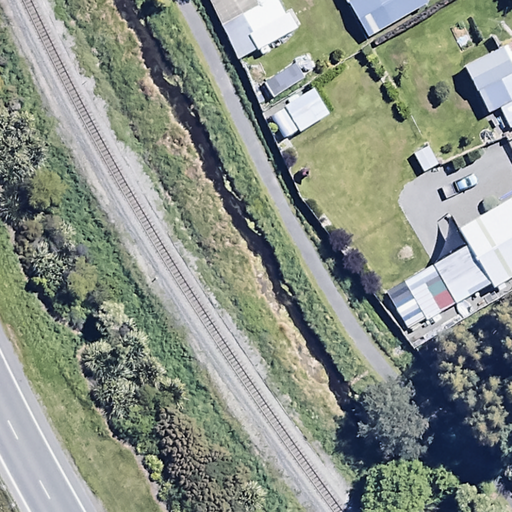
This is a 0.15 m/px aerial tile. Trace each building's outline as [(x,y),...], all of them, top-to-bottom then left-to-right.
[(276,0),(262,0),(256,3),(254,0),(207,0),(233,57),(290,31),(276,0)] [(373,0),(388,26),(423,6),(421,2),(424,0),(373,0)] [(459,64),(459,66),(469,91),(473,89),(483,114),(497,108),(506,129),(511,126),(511,69),(503,46),(459,64)] [(298,60),(261,83),(275,106),(313,83),(298,60)] [(511,192),(453,227),(470,256),(450,267),(465,293),(486,281),(491,290),(511,278),(511,192)] [(453,303),(429,264),(382,293),(405,330),(423,319),(424,321),(453,303)]
